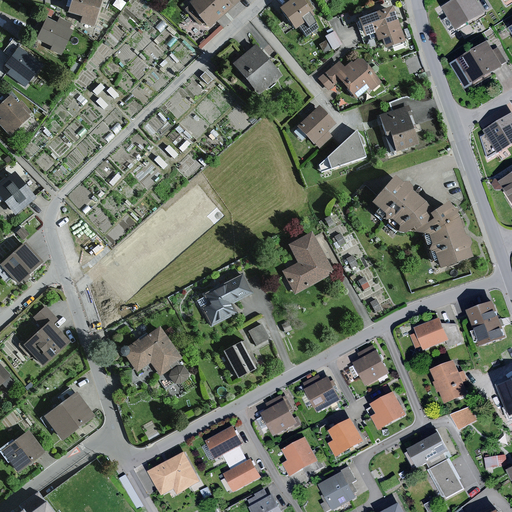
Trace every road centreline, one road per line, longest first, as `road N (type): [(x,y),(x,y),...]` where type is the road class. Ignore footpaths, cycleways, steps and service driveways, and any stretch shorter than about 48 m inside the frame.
road 1 (residential): [(113,426),(123,454),(139,457),(410,311),(507,275)]
road 2 (residential): [(62,274),(49,226),(59,199),(265,0)]
road 3 (residential): [(62,274),(113,426)]
road 4 (residential): [(0,511),(113,426)]
road 5 (tertiary): [(498,247),(455,123)]
road 6 (tertiary): [(455,123),(416,0)]
